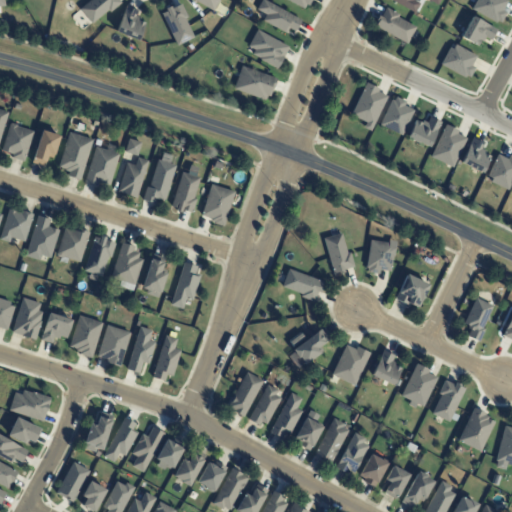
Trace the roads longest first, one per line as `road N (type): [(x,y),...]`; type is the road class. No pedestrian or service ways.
road 1 (tertiary): [(0,62),(297,155),(511,256)]
road 2 (residential): [(354,511),(188,418),(0,355)]
road 3 (residential): [(246,259),(0,179)]
road 4 (residential): [(246,259),(265,241),(323,91),(332,40)]
road 5 (residential): [(332,40),(302,80),(246,259)]
road 6 (residential): [(332,40),(511,128)]
road 7 (residential): [(188,418),(246,259)]
road 8 (residential): [(355,309),(506,385)]
road 9 (residential): [(24,511),(81,381)]
